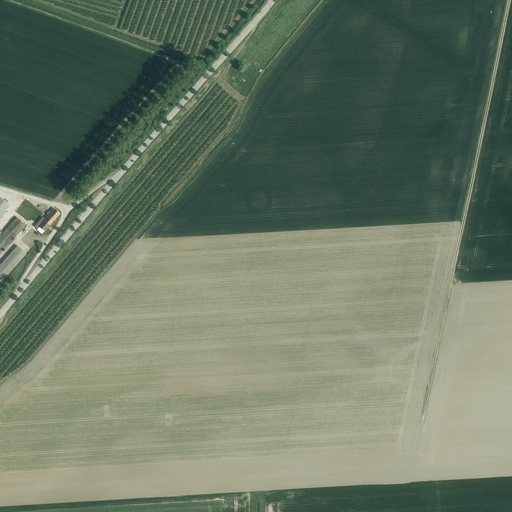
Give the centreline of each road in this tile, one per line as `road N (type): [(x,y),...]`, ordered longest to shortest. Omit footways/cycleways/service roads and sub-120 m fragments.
road 1 (track): [(509,0),(420,428)]
road 2 (tertiary): [(122,171),(274,0)]
road 3 (tertiary): [(16,295),(122,171)]
